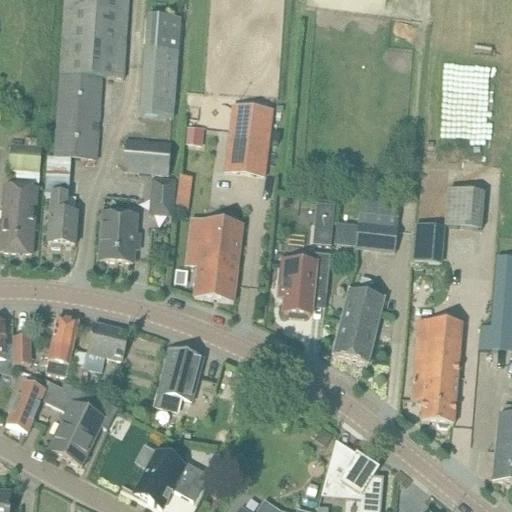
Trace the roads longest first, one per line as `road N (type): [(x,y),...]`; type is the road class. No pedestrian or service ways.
road 1 (secondary): [(478,511),(312,381),(264,355),(183,321),(90,298),(0,290)]
road 2 (residential): [(116,511),(0,444)]
